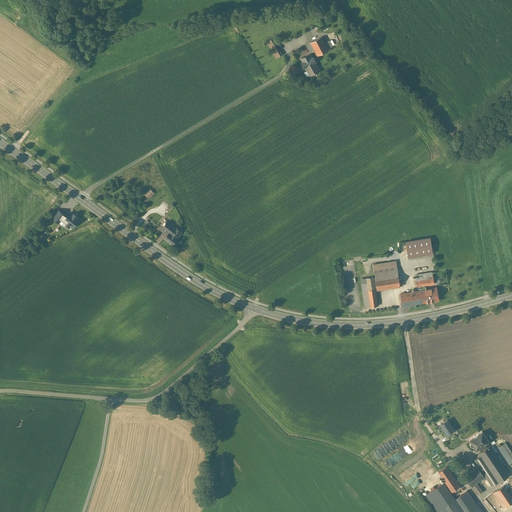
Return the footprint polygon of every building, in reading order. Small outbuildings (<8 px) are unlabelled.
[(322,36),(310,42),(314,49),(317,55),(329,50),(322,36)] [(273,38),(271,39),(280,56),(282,55),(273,38)] [(271,39),(266,42),(276,58),(277,58),(280,56),(271,39)] [(310,42),(306,44),(309,52),(314,49),(310,42)] [(310,54),(301,59),(303,62),(302,63),(304,67),(306,67),(306,66),(306,67),(307,66),(314,62),(315,62),(315,61),(313,57),(311,58),(310,54)] [(314,62),(307,66),(306,67),(306,66),(306,67),(310,75),(319,70),(315,62),(314,62)] [(150,188),(144,194),(149,199),(154,193),(150,188)] [(73,225),(78,218),(69,212),(66,216),(64,218),(68,222),(65,227),(70,231),(73,226),(74,226),(73,225)] [(62,213),(56,220),(59,222),(65,215),(62,213)] [(65,215),(59,222),(65,227),(68,222),(64,218),(66,216),(65,215)] [(175,227),(167,221),(162,227),(165,230),(167,232),(167,231),(169,232),(171,233),(175,227)] [(175,227),(171,233),(177,238),(182,232),(175,227)] [(171,233),(169,232),(164,238),(172,244),(177,238),(171,233)] [(430,238),(406,242),(408,257),(432,253),(430,238)] [(397,267),(374,270),(375,278),(398,275),(397,267)] [(432,272),(415,275),(417,286),(420,286),(421,290),(426,289),(425,285),(434,284),(432,272)] [(398,275),(375,278),(377,290),(400,286),(398,275)] [(421,290),(401,293),(403,306),(438,300),(436,287),(430,288),(430,289),(426,289),(421,290)] [(368,290),(363,291),(365,307),(378,306),(376,289),(368,290)] [(454,429),(447,420),(440,424),(447,434),(454,429)] [(482,431),(469,439),(471,442),(471,443),(470,443),(470,444),(470,445),(470,446),(471,446),(472,447),(473,447),(474,447),(476,450),(479,448),(485,444),(489,441),(485,435),(482,431)] [(511,453),(505,443),(499,447),(510,464),(511,462),(511,453)] [(509,474),(490,445),(487,447),(481,451),(479,452),(481,456),(498,482),(509,474)] [(498,482),(481,456),(475,460),(492,486),(498,482)] [(460,486),(446,466),(438,472),(452,492),(460,486)] [(478,467),(465,477),(472,486),(476,483),(484,476),(478,467)] [(482,491),(476,483),(472,486),(478,494),(482,491)] [(511,497),(504,485),(493,492),(503,508),(511,501),(511,497)] [(463,511),(454,499),(437,511),(438,511),(463,511)]
